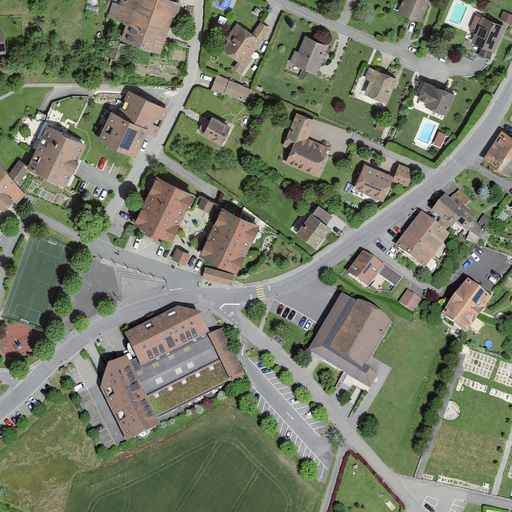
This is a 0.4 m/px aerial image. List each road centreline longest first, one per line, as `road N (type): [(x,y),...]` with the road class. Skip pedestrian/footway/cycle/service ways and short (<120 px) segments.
road 1 (tertiary): [(206,296),(282,287),(362,238),(464,158),(511,87)]
road 2 (residential): [(87,241),(184,91),(195,0)]
road 3 (residential): [(264,0),(454,76)]
road 4 (residential): [(350,439),(296,374),(206,296)]
road 5 (tertiary): [(193,297),(134,310),(68,349)]
road 6 (residential): [(0,270),(29,212),(87,241)]
road 7 (residential): [(193,297),(166,273),(87,241)]
